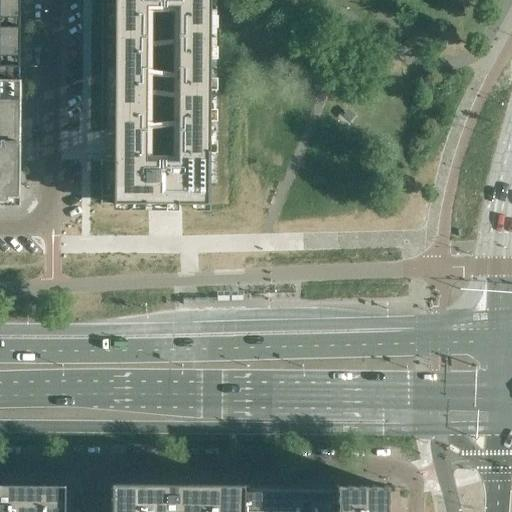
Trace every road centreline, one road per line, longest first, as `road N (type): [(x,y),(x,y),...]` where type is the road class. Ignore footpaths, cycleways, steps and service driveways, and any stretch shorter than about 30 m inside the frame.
road 1 (primary): [(499,341),(0,350)]
road 2 (residential): [(91,465),(396,466),(416,481),(414,511)]
road 3 (primary): [(0,392),(357,395)]
road 4 (residential): [(0,226),(33,222),(48,205),(51,0)]
road 5 (primary): [(357,395),(381,412),(439,428),(497,486)]
road 6 (secondary): [(511,190),(499,341)]
road 7 (primary): [(357,395),(500,399)]
